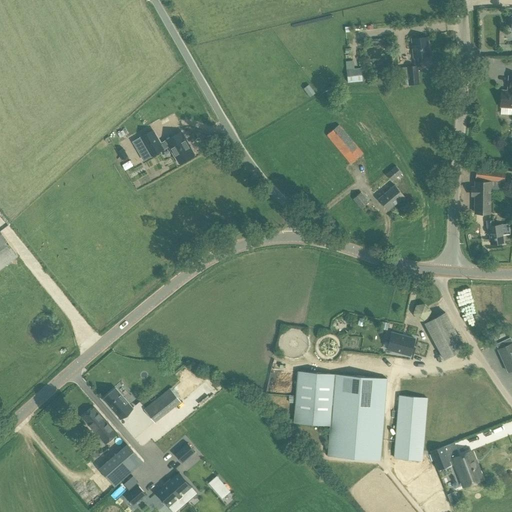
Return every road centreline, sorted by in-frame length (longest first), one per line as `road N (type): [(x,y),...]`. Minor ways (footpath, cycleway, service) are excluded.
road 1 (tertiary): [(0,433),(210,259),(250,243),(298,238)]
road 2 (unclassified): [(298,238),(293,217),(235,143),(153,0)]
road 3 (unclassified): [(449,271),(461,0)]
road 4 (tertiary): [(449,271),(298,238)]
road 5 (unclassified): [(511,403),(445,296),(449,271)]
road 6 (unknown): [(15,420),(95,511)]
